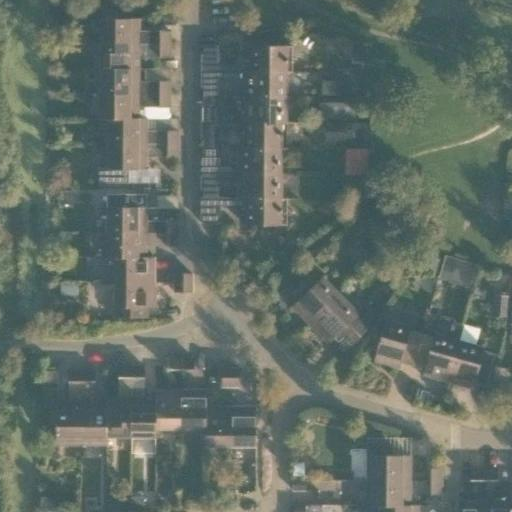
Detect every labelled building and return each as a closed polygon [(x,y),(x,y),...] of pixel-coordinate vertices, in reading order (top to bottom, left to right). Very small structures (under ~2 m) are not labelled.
[(95,43),(170,44),(170,31),(139,31),(139,18),(99,18),(99,43),(95,43)] [(170,44),(95,43),(94,68),(138,68),(138,56),(159,56),(159,57),(170,57),(170,44)] [(203,45),(203,54),(218,54),(218,45),(206,45),(203,45)] [(238,64),(238,70),(238,71),(286,71),(286,72),(292,72),(292,45),(248,45),(248,60),(238,60),(238,64)] [(138,68),(94,68),(94,69),(99,69),(98,93),(170,93),(170,80),(158,80),(158,81),(138,80),(138,68)] [(286,96),(286,72),(286,71),(238,71),(233,71),(233,78),(233,82),(242,82),(242,96),(244,96),(286,96)] [(351,81),(322,81),(322,95),(351,95),(351,81)] [(202,88),(202,96),(215,96),(218,96),(218,88),(202,88)] [(170,93),(98,93),(98,118),(147,117),(138,117),(138,105),(158,106),(169,106),(170,93)] [(202,96),(202,105),(217,105),(218,96),(215,96),(202,96)] [(286,121),(285,97),(286,96),(232,97),(233,121),(286,122),(286,121)] [(345,103),(345,98),(324,98),(324,102),(319,102),(319,118),(351,118),(351,103),(345,103)] [(147,129),(147,117),(98,118),(106,118),(106,143),(178,143),(177,143),(177,130),(147,129)] [(242,146),(243,146),(243,147),(281,147),(281,148),(287,148),(287,147),(287,122),(287,121),(286,121),(286,122),(233,121),(233,129),(233,132),(242,132),(242,146)] [(324,132),(345,132),(345,123),(324,123),(324,132)] [(202,138),(202,147),(217,147),(217,138),(202,138)] [(178,143),(106,143),(106,168),(98,168),(98,182),(127,183),(128,168),(146,168),(146,155),(166,156),(177,156),(178,143)] [(202,147),(202,156),(217,156),(217,147),(202,147)] [(228,172),(281,173),(281,148),(281,147),(243,147),(242,147),(237,147),(237,162),(228,162),(228,166),(228,172)] [(237,195),(237,197),(237,198),(281,198),(281,197),(281,173),(228,172),(227,184),(236,184),(237,195)] [(362,175),(341,174),(341,185),(362,186),(362,175)] [(202,189),(202,198),(216,198),(217,198),(217,197),(217,189),(202,189)] [(101,232),(177,232),(177,219),(165,219),(165,220),(146,220),(146,194),(122,194),(122,207),(106,206),(105,231),(101,231),(101,232)] [(232,198),(232,205),(232,208),(242,208),(242,224),(286,224),(286,198),(286,197),(281,197),(281,198),(237,198),(232,198)] [(201,215),(201,223),(216,223),(216,215),(201,215)] [(177,232),(101,232),(101,256),(154,257),(154,256),(145,256),(145,244),(165,245),(177,245),(177,232)] [(246,255),(236,248),(230,256),(240,263),(246,255)] [(442,258),(433,255),(429,270),(438,273),(442,258)] [(154,257),(101,256),(101,257),(114,257),(114,281),(154,282),(154,257)] [(459,261),(447,257),(444,266),(457,270),(459,261)] [(308,325),(340,294),(322,276),(319,278),(311,269),(286,293),(295,302),(290,306),(308,325)] [(173,273),(173,282),(191,282),(191,273),(173,273)] [(154,282),(114,281),(113,307),(114,307),(114,317),(147,317),(147,307),(153,307),(154,282)] [(191,282),(173,282),(173,291),(191,291),(191,282)] [(358,313),(340,294),(308,325),(326,343),(331,339),(340,348),(364,324),(355,315),(358,313)] [(508,296),(494,294),(492,315),(506,316),(508,296)] [(399,362),(411,365),(421,332),(409,329),(410,326),(384,319),(373,360),(398,367),(399,362)] [(432,336),(421,332),(411,365),(423,368),(421,374),(446,381),(458,340),(433,332),(432,336)] [(483,347),(458,340),(446,381),(471,388),(473,382),(485,386),(494,353),(482,350),(483,347)] [(180,369),(180,358),(167,358),(167,368),(180,369)] [(193,358),(180,358),(180,369),(193,369),(193,358)] [(130,437),(130,365),(118,365),(117,376),(118,376),(117,396),(105,396),(105,445),(106,445),(106,436),(130,437)] [(155,437),(155,387),(154,387),(154,397),(142,397),(143,377),(143,365),(130,365),(130,437),(155,437)] [(220,386),(229,386),(229,368),(220,368),(220,386)] [(238,368),(229,368),(229,386),(238,386),(238,368)] [(80,445),(81,370),(68,369),(68,381),(68,400),(55,400),(55,445),(80,445)] [(105,445),(105,396),(104,401),(93,401),(93,381),(94,370),(81,370),(80,445),(105,445)] [(43,371),(43,388),(55,388),(55,371),(43,371)] [(179,429),(180,388),(155,387),(155,437),(155,428),(179,429)] [(204,445),(205,388),(180,388),(179,429),(204,429),(204,445)] [(205,388),(204,445),(229,446),(229,405),(205,405),(205,388)] [(229,405),(229,446),(254,446),(255,406),(229,405)] [(365,480),(409,480),(410,455),(388,455),(388,443),(365,442),(365,480)] [(293,462),(293,475),(303,475),(303,462),(293,462)] [(430,467),(429,480),(440,480),(440,467),(430,467)] [(470,479),(483,480),(483,469),(470,469),(470,479)] [(496,469),(483,469),(483,480),(495,480),(496,469)] [(306,479),(292,479),(292,491),(306,491),(306,479)] [(365,505),(418,505),(418,504),(409,504),(409,480),(365,480),(365,505)] [(440,493),(440,480),(429,480),(429,493),(440,493)] [(230,482),(231,493),(238,493),(238,482),(230,482)] [(131,497),(131,507),(143,507),(143,496),(131,497)] [(482,511),(482,499),(457,499),(456,511),(482,511)] [(506,511),(507,500),(482,499),(482,511),(506,511)]
